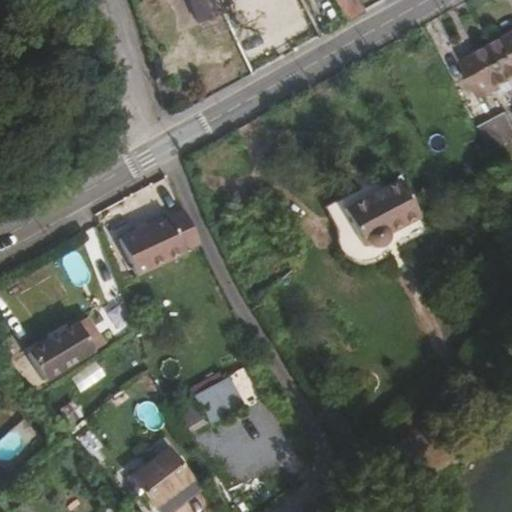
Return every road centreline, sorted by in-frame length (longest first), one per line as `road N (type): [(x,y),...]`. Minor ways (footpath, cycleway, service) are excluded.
road 1 (residential): [(164,146),(242,310),(335,461),(331,475)]
road 2 (secondary): [(430,0),(164,146)]
road 3 (secondary): [(164,146),(0,235)]
road 4 (residential): [(120,0),(164,146)]
